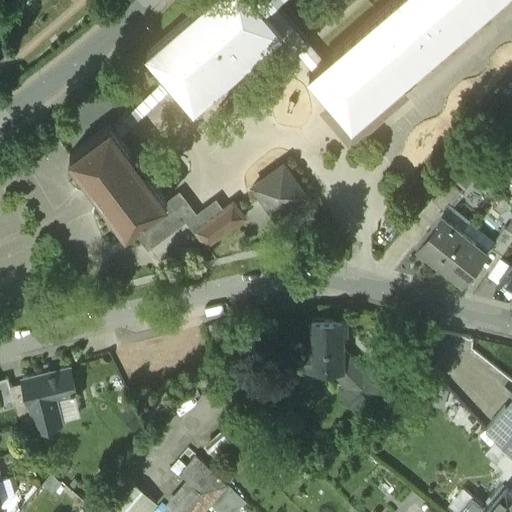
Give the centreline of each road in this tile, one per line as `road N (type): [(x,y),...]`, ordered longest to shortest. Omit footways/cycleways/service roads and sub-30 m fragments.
road 1 (residential): [(511,328),(340,281),(129,313),(0,349)]
road 2 (residential): [(150,0),(0,121)]
